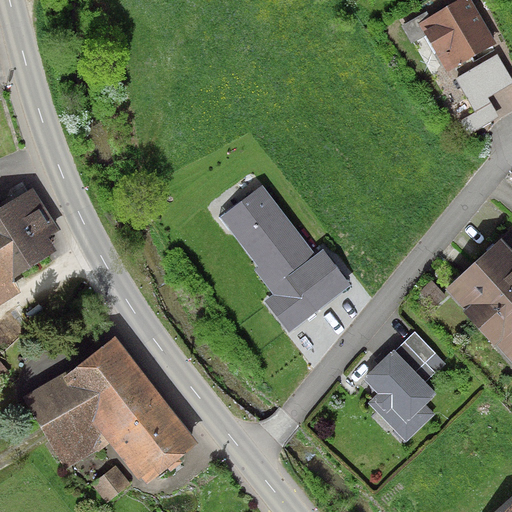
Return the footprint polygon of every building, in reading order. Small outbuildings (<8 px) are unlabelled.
[(458,0),(430,16),(419,23),(426,35),(448,72),(497,43),(472,0),(458,0)] [(419,23),(430,16),(427,11),(401,26),(412,43),(426,35),(419,23)] [(511,78),(497,54),(456,79),(466,96),(475,111),(491,102),(488,98),(511,84),(511,78)] [(460,120),(475,111),(466,96),(450,106),(459,121),(460,120)] [(499,117),(491,102),(475,111),(460,120),(469,135),(499,117)] [(315,254),(262,185),(220,217),(258,267),(254,270),(273,295),(265,301),(288,331),(349,285),(322,249),(315,254)] [(0,305),(21,292),(12,279),(57,249),(49,237),(60,229),(32,187),(0,207),(0,305)] [(511,252),(500,240),(446,289),(464,310),(463,311),(511,363),(511,252)] [(396,350),(426,381),(446,363),(416,332),(396,350)] [(115,336),(23,397),(66,469),(111,443),(139,479),(142,477),(148,484),(200,444),(115,336)] [(394,348),(364,378),(378,393),(369,402),(406,441),(435,413),(426,404),(437,393),(426,381),(396,350),(394,348)] [(0,359),(0,379),(10,372),(0,359)] [(117,465),(93,485),(108,503),(132,484),(117,465)]
